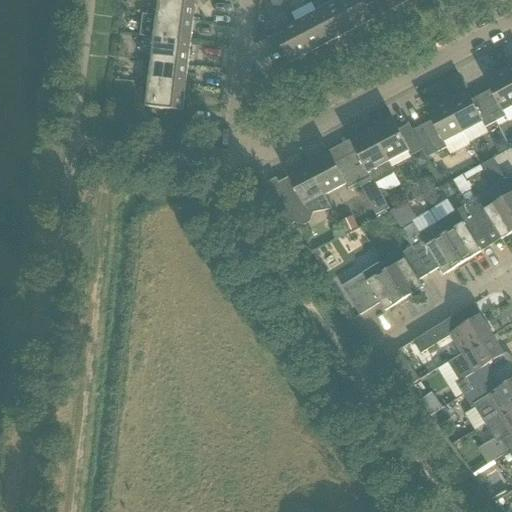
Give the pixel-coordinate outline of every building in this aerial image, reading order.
[(193,20),(195,0),(158,0),(157,16),(193,20)] [(269,0),(276,13),(287,7),(283,0),(269,0)] [(375,2),(373,0),(340,0),(336,2),(352,31),(373,20),(366,7),(375,2)] [(412,0),(411,0),(384,0),(390,11),(412,0)] [(352,31),(336,2),(316,13),(332,42),(352,31)] [(332,42),(316,13),(296,23),(311,53),(332,42)] [(190,43),(193,20),(157,16),(154,39),(190,43)] [(311,53),(296,23),(275,34),(290,64),(311,53)] [(188,66),(190,43),(154,39),(152,62),(188,66)] [(185,88),(188,66),(152,62),(149,84),(185,88)] [(511,107),(511,82),(506,70),(486,81),(491,91),(481,96),(496,123),(506,117),(504,112),(511,107)] [(182,112),(185,88),(149,84),(146,108),(182,112)] [(496,123),(481,96),(472,101),(467,91),(447,101),(464,133),(483,123),(485,129),(496,123)] [(464,133),(447,101),(427,112),(432,122),(413,132),(423,150),(432,146),(436,154),(447,149),(444,143),(464,133)] [(413,132),(409,125),(398,130),(392,118),(371,130),(389,163),(409,152),(411,156),(423,150),(413,132)] [(356,153),(346,158),(359,184),(377,217),(389,210),(377,188),(374,184),(394,173),(388,163),(389,163),(371,130),(350,140),(356,153)] [(508,151),(502,141),(493,147),(498,156),(508,151)] [(359,184),(346,158),(335,164),(329,152),(308,163),(325,196),(346,185),(348,190),(359,184)] [(427,165),(422,154),(411,160),(416,170),(427,165)] [(332,209),(325,196),(308,163),(287,174),(289,178),(293,186),(271,197),(264,185),(263,186),(281,220),(288,228),(292,225),(297,221),(295,217),(306,211),(308,214),(313,213),(332,209)] [(437,175),(443,184),(451,179),(446,170),(437,175)] [(511,178),(505,179),(495,185),(503,199),(503,200),(511,214),(511,178)] [(511,234),(511,214),(503,200),(486,210),(478,198),(467,206),(484,234),(494,227),(502,240),(511,234)] [(473,240),(484,234),(467,206),(454,214),(438,224),(463,265),(481,253),(473,240)] [(352,218),(338,225),(343,236),(358,229),(352,218)] [(463,265),(438,224),(420,235),(414,224),(401,232),(411,248),(412,248),(429,275),(439,269),(444,276),(463,265)] [(343,238),(338,227),(307,242),(312,253),(343,238)] [(423,289),(419,281),(429,275),(412,248),(411,248),(402,254),(405,260),(387,272),(405,301),(423,289)] [(405,301),(387,272),(381,263),(342,288),(360,317),(381,304),(386,312),(405,301)] [(462,355),(492,336),(480,317),(464,327),(458,316),(473,307),(473,305),(457,315),(413,342),(421,355),(450,337),(462,355)] [(504,355),(492,336),(462,355),(455,358),(448,363),(459,382),(456,384),(463,396),(472,391),(495,376),(488,365),(504,355)] [(401,376),(411,369),(399,351),(389,357),(401,376)] [(511,381),(502,388),(495,376),(472,391),(479,403),(474,406),(476,410),(485,425),(511,408),(511,381)] [(420,404),(431,420),(442,411),(431,395),(420,404)] [(511,450),(511,408),(485,425),(495,440),(504,456),(511,450)] [(442,411),(431,420),(438,430),(452,421),(444,410),(442,411)]
